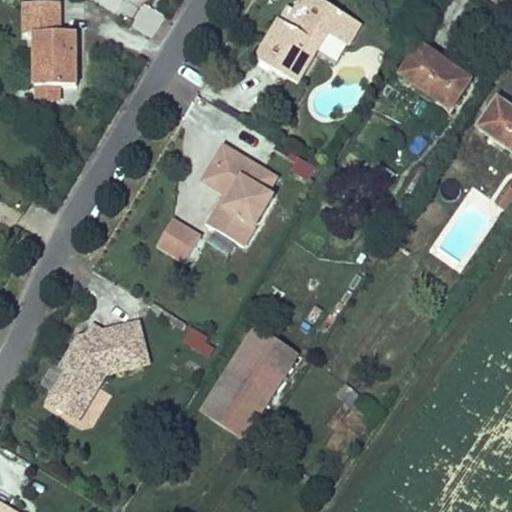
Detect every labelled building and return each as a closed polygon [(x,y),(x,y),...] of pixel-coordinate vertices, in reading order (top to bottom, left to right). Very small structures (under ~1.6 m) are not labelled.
[(287,38),(280,34),(256,74),(293,95),(336,21),(306,4),(294,26),(287,38)] [(34,43),(35,108),(62,108),(61,95),(75,95),(75,42),(59,42),(60,12),(24,12),(24,43),(34,43)] [(294,26),(287,22),(280,34),(287,38),(294,26)] [(400,81),(452,118),(477,82),(422,44),(400,81)] [(511,159),(511,105),(500,97),(475,133),(511,159)] [(263,173),(225,151),(216,168),(239,181),(228,200),(233,203),(227,213),(223,211),(211,231),(247,252),(276,201),(269,198),(254,189),(263,173)] [(239,181),(216,168),(204,187),(228,200),(239,181)] [(269,198),(278,182),(263,173),(254,189),(269,198)] [(511,191),(510,190),(497,210),(510,218),(511,214),(511,191)] [(203,240),(175,224),(158,251),(187,268),(203,240)] [(208,361),(217,346),(190,331),(181,346),(208,361)] [(69,381),(50,413),(73,426),(82,410),(90,414),(107,386),(151,378),(144,336),(112,341),(112,345),(110,345),(90,333),(71,365),(77,368),(69,381)] [(250,336),(196,420),(238,448),(294,363),(259,341),(250,336)] [(77,368),(71,365),(64,378),(69,381),(77,368)] [(342,392),(334,405),(357,420),(365,407),(342,392)] [(82,410),(73,426),(80,431),(90,414),(82,410)]
